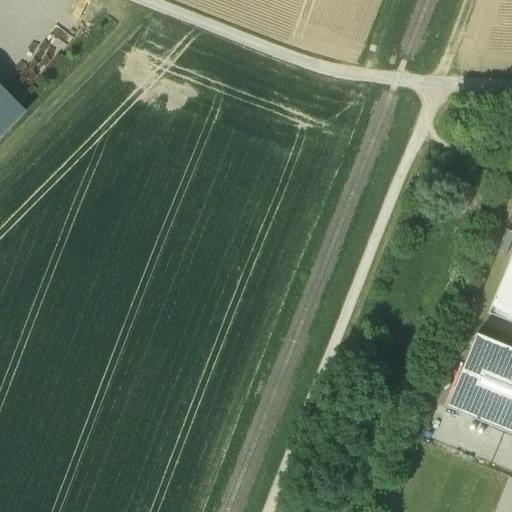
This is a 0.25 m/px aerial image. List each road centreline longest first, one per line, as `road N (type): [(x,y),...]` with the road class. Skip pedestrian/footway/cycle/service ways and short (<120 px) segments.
road 1 (track): [(468,0),(266,511)]
road 2 (track): [(511,87),(326,74),(136,0)]
